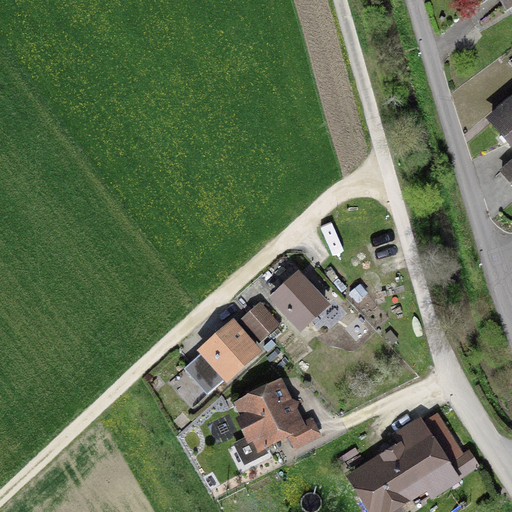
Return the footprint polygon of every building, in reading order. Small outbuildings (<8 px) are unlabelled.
[(511,111),(495,124),(511,145),(511,111)] [(335,310),(306,278),(278,302),(307,335),(335,310)] [(266,310),(242,328),(206,356),(231,387),(267,359),(259,349),(283,331),(266,310)] [(290,388),(244,409),(264,454),(310,433),(290,388)] [(429,429),(356,465),(379,511),(391,511),(455,480),(429,429)]
